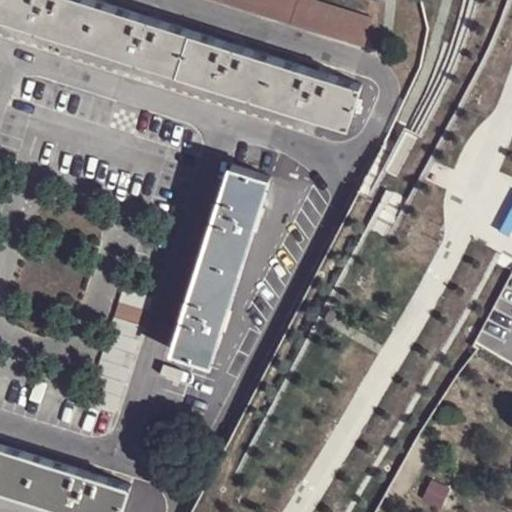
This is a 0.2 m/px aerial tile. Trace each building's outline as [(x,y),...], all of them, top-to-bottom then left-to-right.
[(0,0),(0,9),(350,119),(362,81),(102,0),(0,0)] [(327,0),(230,0),(364,42),(373,14),(327,0)] [(174,348),(214,359),(246,255),(271,174),(233,162),(174,348)] [(150,297),(123,287),(86,402),(113,411),(150,297)] [(0,441),(0,484),(25,492),(88,511),(122,511),(131,482),(0,441)]
